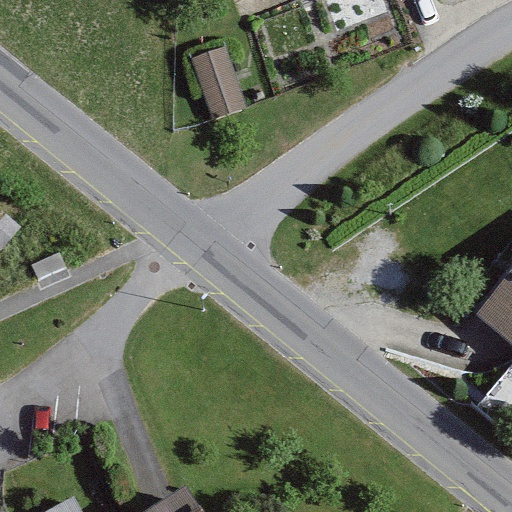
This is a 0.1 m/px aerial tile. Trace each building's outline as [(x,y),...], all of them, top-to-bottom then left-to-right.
[(224,0),(232,15),(265,0),(224,0)] [(475,0),(445,0),(450,11),(475,0)] [(248,112),(223,55),(190,70),(214,127),(248,112)] [(511,258),(461,320),(511,362),(511,258)] [(174,511),(164,496),(139,511),(174,511)]
